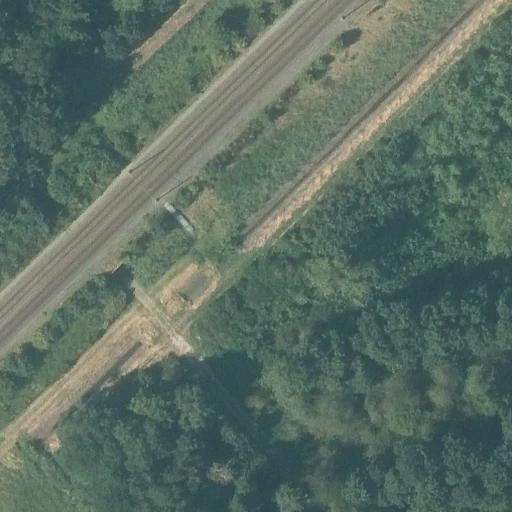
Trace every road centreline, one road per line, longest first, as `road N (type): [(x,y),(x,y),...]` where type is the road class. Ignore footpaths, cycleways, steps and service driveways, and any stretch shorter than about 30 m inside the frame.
road 1 (track): [(0,452),(446,0)]
road 2 (track): [(506,0),(171,332)]
road 3 (track): [(29,180),(222,0)]
road 4 (track): [(44,166),(63,119),(100,69),(186,0)]
